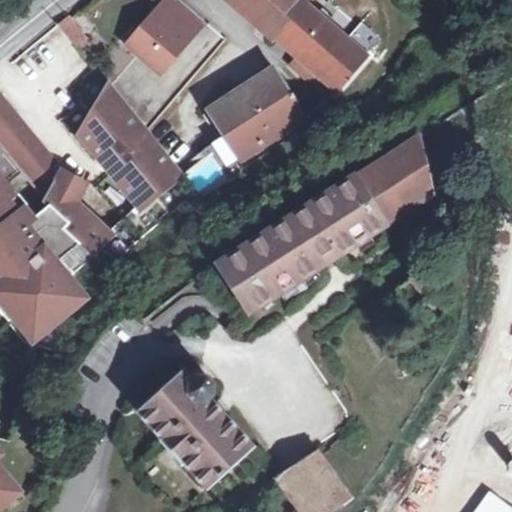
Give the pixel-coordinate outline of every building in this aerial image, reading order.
[(149,34),(135,50),(162,73),(190,42),(183,35),(196,21),(172,0),(169,0),(144,29),(149,34)] [(228,0),(257,25),(277,0),(228,0)] [(303,3),(299,0),(277,0),(257,25),(271,38),(303,3)] [(326,21),(306,5),(276,41),(297,58),(336,93),(382,39),(378,36),(361,23),(357,27),(347,39),(326,21)] [(336,10),(326,21),(347,39),(357,27),(336,10)] [(69,16),(60,24),(78,46),(87,38),(69,16)] [(183,35),(190,42),(203,27),(196,21),(183,35)] [(130,45),(135,50),(149,34),(144,29),(130,45)] [(336,93),(297,58),(290,66),(329,100),(336,93)] [(226,134),(243,161),(266,144),(286,131),(307,119),(274,67),(210,110),(226,134)] [(81,134),(141,211),(183,178),(147,132),(134,114),(123,100),(112,87),(110,84),(81,134)] [(0,92),(0,144),(29,182),(55,161),(0,92)] [(243,161),(226,134),(207,146),(218,158),(229,163),(239,163),(243,161)] [(354,178),(386,226),(435,195),(421,135),(354,178)] [(80,180),(63,171),(47,201),(52,205),(73,224),(70,228),(96,253),(112,233),(76,201),(79,195),(74,192),(80,180)] [(354,178),(224,262),(256,310),(386,226),(354,178)] [(86,184),(80,180),(74,192),(79,195),(86,184)] [(0,190),(0,284),(10,297),(22,312),(41,335),(88,297),(71,277),(99,256),(96,253),(70,228),(73,224),(52,205),(28,224),(0,190)] [(409,281),(399,288),(407,317),(445,322),(449,292),(437,285),(433,283),(424,280),(409,281)] [(10,297),(0,284),(0,300),(2,303),(10,297)] [(33,341),(41,335),(22,312),(14,318),(33,341)] [(195,377),(187,368),(140,412),(164,439),(162,441),(182,464),(185,461),(210,490),(258,447),(214,398),(217,395),(216,383),(210,376),(195,377)] [(0,506),(28,484),(21,475),(31,448),(40,420),(19,413),(11,440),(0,437),(0,506)] [(303,511),(330,511),(351,498),(320,453),(280,480),(303,511)] [(511,511),(511,507),(484,489),(468,511),(511,511)]
